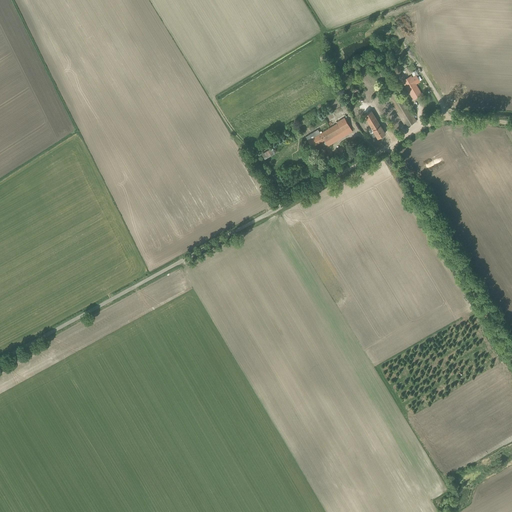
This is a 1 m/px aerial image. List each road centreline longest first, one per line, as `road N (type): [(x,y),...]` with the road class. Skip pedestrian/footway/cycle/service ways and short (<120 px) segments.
road 1 (unclassified): [(0,360),(396,142)]
road 2 (track): [(387,147),(511,347)]
road 3 (track): [(396,142),(452,117),(511,123)]
